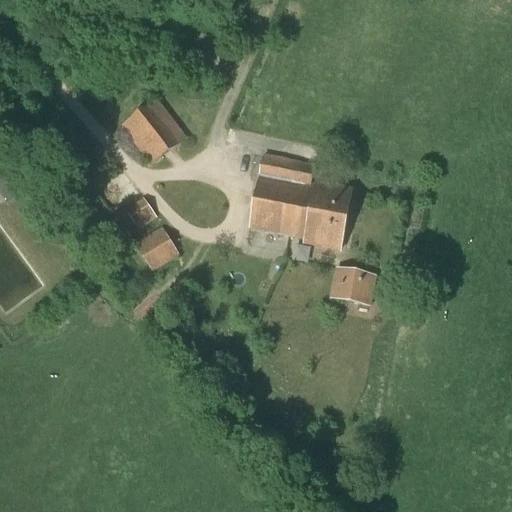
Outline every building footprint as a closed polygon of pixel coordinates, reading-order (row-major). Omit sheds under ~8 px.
[(158,101),(119,128),(150,168),(189,141),(158,101)] [(304,245),(340,252),(352,193),(311,184),(314,168),(263,158),(249,229),(305,240),(304,245)] [(17,197),(0,174),(0,196),(7,205),(17,197)] [(113,215),(130,239),(157,220),(140,196),(113,215)] [(134,246),(152,274),(179,256),(161,228),(134,246)] [(337,270),(331,301),(369,308),(375,278),(337,270)]
